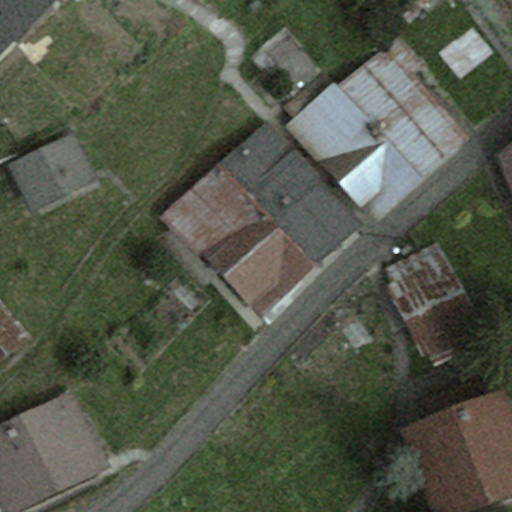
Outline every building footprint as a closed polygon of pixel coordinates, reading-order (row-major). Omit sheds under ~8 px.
[(0,0),(0,39),(38,0),(0,0)] [(397,41),(338,92),(413,176),(459,135),(407,76),(419,66),(397,41)] [(413,176),(338,92),(325,75),(290,103),(302,117),(290,126),(367,213),(413,176)] [(263,132),(219,173),(302,264),(347,222),(263,132)] [(88,184),(69,145),(15,170),(31,201),(65,185),(69,194),(88,184)] [(511,155),(502,161),(511,185),(511,155)] [(302,264),(219,173),(170,218),(253,309),(302,264)] [(435,256),(393,277),(435,359),(477,338),(435,256)] [(0,355),(21,340),(0,312),(0,355)] [(435,511),(442,511),(511,487),(511,431),(502,405),(482,410),(472,385),(427,403),(437,428),(408,442),(435,511)] [(71,421),(67,407),(0,438),(0,484),(11,505),(23,499),(92,466),(82,446),(97,439),(85,414),(71,421)]
